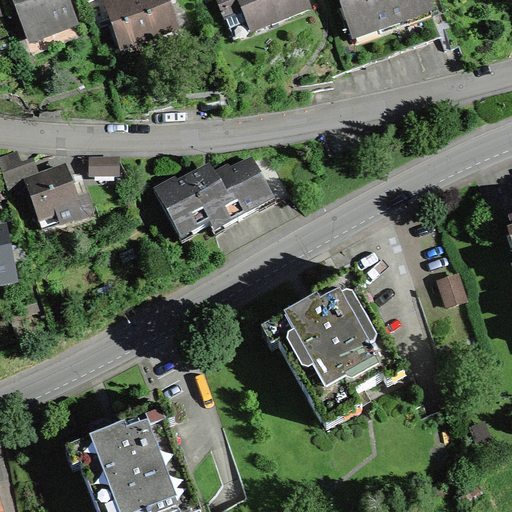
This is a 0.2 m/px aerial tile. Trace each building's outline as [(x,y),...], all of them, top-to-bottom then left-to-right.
[(13,0),(28,38),(73,20),(65,0),(13,0)] [(121,51),(177,31),(165,0),(127,0),(105,8),(121,51)] [(217,0),(233,40),(308,11),(304,0),(217,0)] [(427,0),(340,0),(354,40),(432,13),(427,0)] [(441,39),(432,13),(354,40),(355,42),(341,47),(350,71),(441,39)] [(331,78),(350,71),(341,47),(323,53),(331,78)] [(151,108),(177,102),(170,76),(145,82),(151,108)] [(0,158),(0,164),(3,174),(19,168),(14,154),(0,158)] [(210,228),(215,236),(289,196),(267,155),(232,173),(230,170),(209,181),(204,172),(179,186),(177,181),(155,193),(181,243),(210,228)] [(19,168),(3,174),(9,191),(27,185),(27,184),(36,180),(30,164),(19,168)] [(27,185),(44,230),(72,219),(73,222),(87,217),(91,212),(85,197),(76,201),(64,170),(36,180),(27,184),(27,185)] [(0,286),(15,284),(5,229),(0,230),(0,286)] [(458,277),(439,283),(448,309),(466,302),(458,277)] [(316,306),(270,332),(322,423),(358,403),(356,398),(402,372),(349,279),(312,299),(316,306)] [(358,403),(322,423),(327,431),(363,411),(358,403)] [(74,451),(97,511),(195,511),(199,511),(159,409),(120,424),(123,431),(74,451)]
